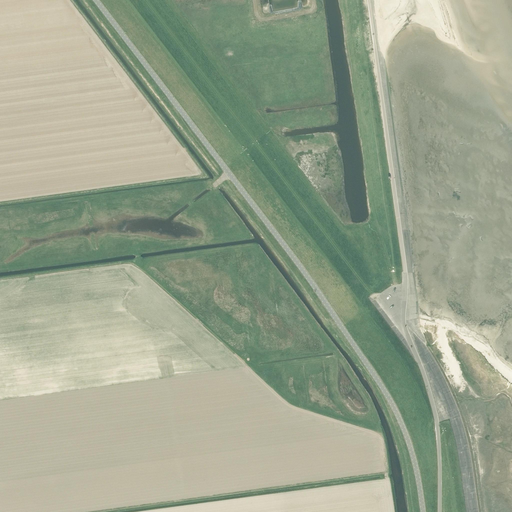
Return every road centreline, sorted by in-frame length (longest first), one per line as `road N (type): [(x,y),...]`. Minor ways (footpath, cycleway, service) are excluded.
road 1 (unclassified): [(422,511),(411,450),(380,384),(95,0)]
road 2 (unclassified): [(439,511),(435,416),(404,324),(405,270),(368,0)]
